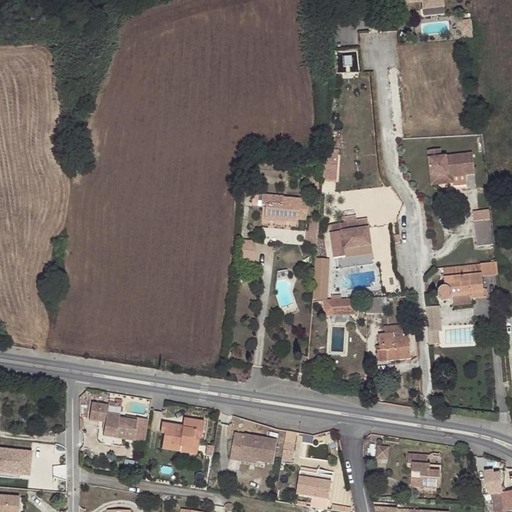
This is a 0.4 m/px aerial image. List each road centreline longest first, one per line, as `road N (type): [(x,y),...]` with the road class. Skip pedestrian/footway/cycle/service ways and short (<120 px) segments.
road 1 (residential): [(376,37),(390,168),(412,213),(427,421)]
road 2 (tertiary): [(72,376),(357,423)]
road 3 (tertiary): [(358,411),(73,367)]
road 4 (residential): [(70,511),(72,376)]
